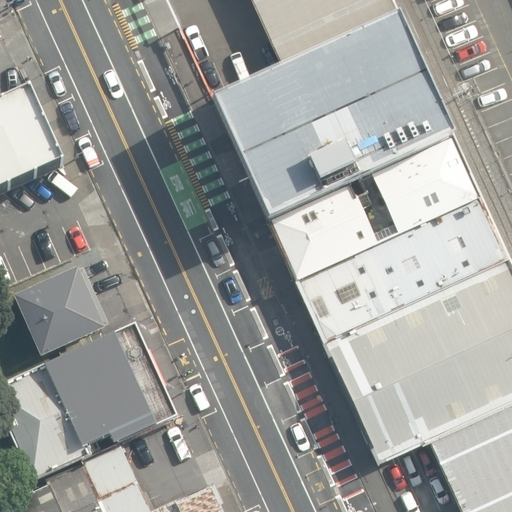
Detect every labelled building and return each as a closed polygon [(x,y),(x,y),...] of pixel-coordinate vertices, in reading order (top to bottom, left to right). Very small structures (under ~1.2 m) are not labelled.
[(250,0),(280,65),(397,13),(390,0),(250,0)] [(212,96),(267,218),(452,135),(397,13),(280,65),(212,96)] [(0,207),(69,177),(32,95),(0,109),(0,207)] [(296,282),(481,197),(452,135),(267,218),(296,282)] [(325,346),(507,263),(510,261),(481,197),(296,282),(294,283),(323,347),(325,346)] [(429,444),(511,405),(511,272),(507,263),(325,346),(381,466),(429,444)] [(109,329),(84,270),(16,299),(40,357),(109,329)] [(174,416),(130,325),(0,383),(0,415),(27,481),(174,416)] [(511,511),(511,405),(429,444),(459,511),(511,511)] [(30,511),(224,511),(213,485),(149,511),(119,448),(23,493),(30,511)]
